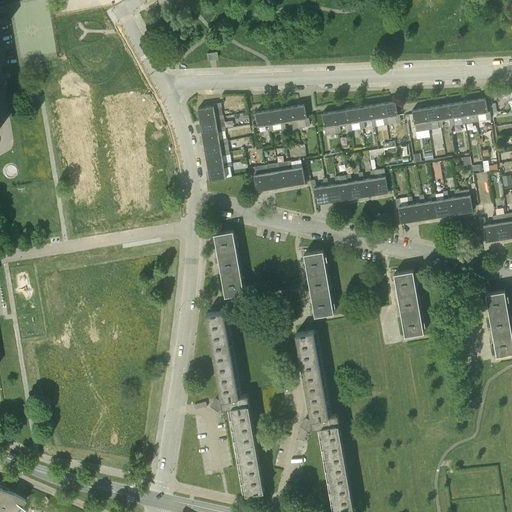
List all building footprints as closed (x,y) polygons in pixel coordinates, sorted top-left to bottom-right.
[(217,58),(216,52),(207,53),(208,60),(209,60),(215,59),(217,58)] [(496,110),(494,93),(509,92),(509,97),(511,96),(511,89),(490,90),(494,114),(497,113),(502,113),(501,110),(496,110)] [(478,121),(491,119),(490,111),(488,111),(486,98),(472,100),(474,113),(476,113),(478,121)] [(476,113),(474,113),(472,100),(461,102),(463,115),(465,115),(466,123),(478,121),(476,113)] [(389,124),(401,122),(399,114),(398,114),(395,101),(383,103),(385,116),(387,116),(389,124)] [(215,115),(223,114),(221,102),(213,104),(213,105),(198,108),(200,120),(215,117),(215,115)] [(465,115),(463,115),(461,102),(448,104),(450,117),(452,117),(454,125),(466,123),(465,115)] [(387,116),(385,116),(383,103),(371,105),(373,118),(375,118),(376,126),(389,124),(387,116)] [(298,127),(310,125),(309,117),(307,118),(305,104),(292,106),(295,120),(297,119),(298,127)] [(452,117),(450,117),(448,104),(436,106),(438,119),(440,119),(442,127),(454,125),(452,117)] [(375,118),(373,118),(371,105),(359,107),(361,120),(363,120),(364,128),(376,126),(375,118)] [(282,122),(285,121),(292,120),(295,120),(292,106),(280,108),(282,122)] [(440,119),(438,119),(436,106),(425,108),(427,121),(429,121),(430,129),(442,127),(440,119)] [(363,120),(361,120),(359,107),(347,109),(349,122),(351,122),(352,130),(364,128),(363,120)] [(285,121),(282,122),(280,108),(268,110),(270,124),(273,123),(274,130),(281,128),(282,130),(286,129),(285,121)] [(415,123),(425,121),(427,121),(425,108),(413,110),(415,123)] [(351,122),(349,122),(347,109),(335,111),(337,124),(339,124),(340,132),(352,130),(351,122)] [(258,126),(268,124),(270,124),(268,110),(256,112),(258,126)] [(339,124),(337,124),(335,111),(322,113),(326,134),(340,132),(339,124)] [(217,129),(217,127),(225,126),(223,114),(215,115),(215,117),(200,120),(202,132),(217,129)] [(219,139),(227,138),(225,126),(217,127),(217,129),(202,132),(204,144),(220,141),(219,139)] [(221,151),(229,150),(227,138),(219,139),(220,141),(204,144),(206,156),(222,153),(221,151)] [(141,140),(94,141),(94,158),(95,158),(96,172),(95,172),(95,188),(142,187),(142,170),(139,170),(139,156),(141,156),(141,140)] [(408,155),(407,146),(401,146),(401,145),(398,145),(399,154),(402,154),(402,155),(408,155)] [(369,150),(370,154),(374,153),(374,156),(384,154),(383,148),(369,150)] [(223,163),(231,162),(229,150),(221,151),(222,153),(206,156),(208,168),(224,165),(223,163)] [(472,164),(470,155),(461,157),(462,165),(472,164)] [(281,186),(293,184),(290,168),(288,169),(287,161),(275,163),(276,171),(278,171),(281,186)] [(374,177),(376,193),(388,191),(385,175),(384,167),(376,169),(375,161),(371,161),(372,170),(371,170),(372,178),(374,177)] [(269,188),(281,186),(278,171),(276,171),(275,163),(263,165),(264,173),(266,173),(269,188)] [(224,165),(208,168),(210,180),(226,177),(224,167),(224,165)] [(257,190),(269,188),(266,173),(264,173),(263,165),(251,167),(252,175),(254,175),(257,190)] [(290,168),(293,184),(305,182),(302,166),(292,167),(293,168),(290,168)] [(374,177),(372,178),(364,179),(362,171),(361,171),(361,172),(359,172),(360,180),(362,179),(364,195),(376,193),(374,177)] [(362,179),(360,180),(352,181),(350,173),(347,174),(348,182),(350,182),(352,197),(364,195),(362,179)] [(340,199),(352,197),(350,182),(348,182),(347,174),(335,176),(336,184),(338,184),(340,199)] [(511,179),(511,174),(502,176),(504,186),(511,184),(511,179)] [(487,182),(486,175),(477,176),(478,183),(487,182)] [(328,201),(340,199),(338,184),(336,184),(335,176),(325,177),(325,178),(323,178),(324,186),(326,186),(328,201)] [(316,203),(328,201),(326,186),(324,186),(323,178),(322,178),(311,180),(312,188),(314,188),(316,203)] [(444,198),(444,199),(447,199),(449,214),(461,212),(458,197),(456,197),(455,188),(445,190),(443,190),(443,191),(444,198)] [(458,197),(461,212),(473,210),(470,194),(460,195),(461,197),(458,197)] [(399,206),(401,222),(413,220),(411,205),(408,205),(407,196),(395,198),(397,207),(399,206)] [(437,216),(449,214),(447,199),(444,199),(444,198),(437,199),(437,200),(435,201),(437,216)] [(435,201),(432,201),(425,202),(423,203),(425,218),(437,216),(435,201)] [(420,203),(420,202),(413,203),(413,204),(411,205),(413,220),(425,218),(423,203),(420,203)] [(496,223),(498,238),(510,237),(508,221),(506,222),(504,213),(497,215),(493,216),(494,223),(496,223)] [(486,240),(498,238),(496,223),(494,223),(493,216),(481,218),(482,225),(484,225),(486,240)] [(218,253),(237,250),(233,229),(215,232),(218,253)] [(308,273),(327,270),(323,249),(304,252),(308,273)] [(222,274),(241,271),(237,250),(218,253),(222,274)] [(40,358),(51,455),(98,450),(88,363),(90,362),(79,265),(34,270),(43,358),(40,358)] [(398,293),(417,290),(413,269),(394,272),(398,293)] [(312,294),(331,291),(327,270),(308,273),(312,294)] [(241,271),(222,274),(226,295),(245,292),(241,271)] [(490,313),(509,310),(505,289),(486,292),(490,313)] [(402,314),(421,311),(417,290),(398,293),(402,314)] [(331,291),(312,294),(315,315),(334,312),(331,291)] [(221,393),(222,398),(216,399),(213,405),(218,409),(220,406),(223,408),(232,406),(247,492),(265,489),(264,488),(249,404),(250,403),(248,394),(239,395),(224,310),(206,313),(206,314),(207,314),(221,393)] [(493,334),(511,330),(509,310),(490,313),(493,334)] [(421,311),(402,314),(405,335),(424,331),(421,311)] [(297,333),(312,418),(306,419),(303,424),(308,428),(310,426),(313,428),(322,426),(337,511),(355,508),(354,508),(339,423),(340,423),(338,413),(329,415),(314,330),(297,333),(296,333),(297,333)] [(511,330),(493,334),(497,355),(511,352),(511,330)] [(0,511),(6,511),(15,492),(8,489),(9,487),(0,483),(0,511)]
